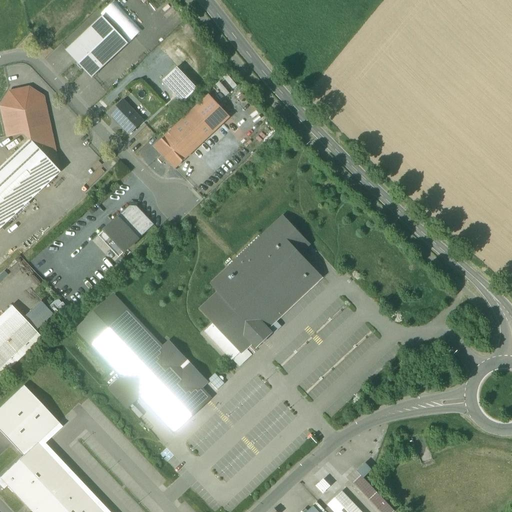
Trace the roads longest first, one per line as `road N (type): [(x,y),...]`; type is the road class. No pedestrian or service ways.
road 1 (tertiary): [(465,271),(360,176),(202,0)]
road 2 (unclassified): [(472,390),(382,412),(345,436)]
road 3 (unclassified): [(345,436),(473,404)]
